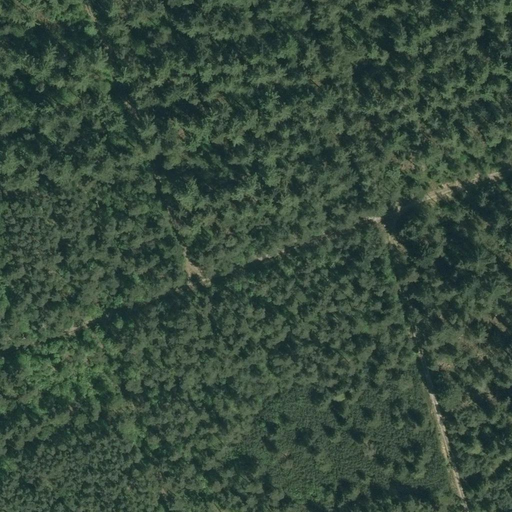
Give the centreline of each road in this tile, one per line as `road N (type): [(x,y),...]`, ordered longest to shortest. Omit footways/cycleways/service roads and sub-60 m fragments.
road 1 (track): [(511,175),(153,303)]
road 2 (track): [(87,0),(199,287)]
road 3 (track): [(0,359),(153,303)]
